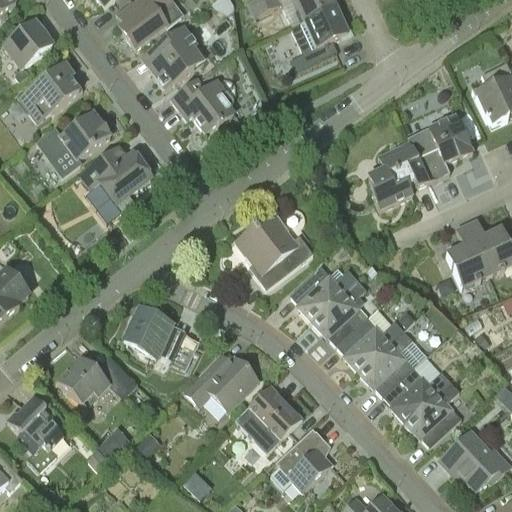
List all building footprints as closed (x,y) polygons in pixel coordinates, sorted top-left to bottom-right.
[(0,0),(0,20),(15,10),(7,0),(0,0)] [(94,0),(104,13),(114,6),(119,13),(130,4),(126,0),(94,0)] [(172,7),(171,8),(164,0),(141,0),(132,7),(139,17),(118,32),(134,55),(165,32),(181,19),(172,7)] [(281,9),(280,6),(276,0),(261,0),(252,4),(246,7),(253,22),(281,9)] [(291,0),(304,27),(334,13),(328,0),(291,0)] [(295,62),(301,74),(336,58),(331,47),(346,40),(334,13),(304,27),(292,32),(303,59),(295,62)] [(3,48),(21,73),(51,52),(32,27),(3,48)] [(163,95),(193,74),(183,60),(195,52),(181,33),(140,63),(141,64),(147,59),(154,68),(150,71),(149,76),(163,95)] [(511,82),(510,78),(506,69),(481,80),(484,89),(471,94),(475,103),(486,126),(487,125),(491,132),(507,125),(506,122),(511,119),(511,82)] [(28,117),(42,107),(50,118),(78,98),(68,85),(72,82),(64,71),(19,104),(28,117)] [(27,81),(22,74),(13,81),(18,88),(27,81)] [(221,103),(211,90),(203,95),(195,84),(169,104),(181,120),(186,116),(203,139),(216,129),(217,131),(233,119),(229,115),(221,103)] [(69,153),(78,166),(109,142),(92,118),(60,141),(54,134),(34,148),(49,168),(69,153)] [(428,134),(407,144),(408,146),(417,163),(418,166),(428,189),(449,180),(444,169),(457,163),(459,166),(472,160),(467,150),(454,121),(427,133),(428,134)] [(383,174),(366,181),(373,195),(369,197),(378,217),(381,215),(411,202),(407,192),(413,189),(416,194),(428,189),(418,166),(417,163),(408,146),(377,161),(380,167),(383,174)] [(100,220),(114,210),(150,184),(132,160),(126,165),(116,152),(80,180),(91,195),(85,200),(100,220)] [(330,184),(325,173),(316,177),(321,188),(330,184)] [(293,245),(288,239),(276,223),(257,238),(253,233),(234,248),(251,272),(253,270),(260,279),(255,283),(265,296),(312,260),(298,241),(293,245)] [(502,275),(511,270),(511,260),(501,235),(484,242),(477,227),(465,232),(487,282),(497,278),(498,280),(503,278),(502,275)] [(479,286),(487,282),(465,232),(455,237),(462,252),(445,260),(460,294),(473,288),(474,290),(479,288),(479,286)] [(0,282),(7,277),(0,268),(0,327),(18,312),(17,310),(27,301),(13,285),(3,294),(0,290),(0,282)] [(310,328),(356,286),(347,276),(334,288),(320,272),(288,301),(296,310),(295,312),(310,328)] [(454,295),(448,282),(435,289),(441,301),(454,295)] [(335,352),(366,323),(358,314),(358,302),(365,296),(356,286),(310,328),(325,345),(327,343),(335,352)] [(138,315),(122,347),(125,349),(137,362),(142,364),(140,367),(152,372),(166,379),(170,368),(185,375),(189,367),(174,360),(184,339),(170,333),(171,331),(162,327),(143,317),(138,315)] [(398,325),(405,333),(413,325),(406,317),(398,325)] [(357,379),(402,337),(393,327),(381,339),(366,323),(335,352),(343,361),(342,362),(357,379)] [(417,337),(412,331),(405,338),(410,343),(417,337)] [(390,348),(357,379),(372,395),(373,394),(382,403),(413,374),(425,363),(426,362),(412,347),(402,337),(390,348)] [(486,348),(481,339),(472,344),(478,353),(486,348)] [(85,416),(107,393),(121,406),(136,391),(107,363),(94,378),(79,364),(56,388),(85,416)] [(209,400),(227,418),(258,387),(233,363),(207,388),(199,380),(182,397),(197,412),(209,400)] [(511,367),(498,376),(511,395),(511,367)] [(404,429),(449,387),(440,377),(427,389),(413,374),(382,403),(390,412),(388,413),(404,429)] [(429,454),(460,425),(446,409),(458,397),(449,387),(404,429),(419,446),(420,445),(429,454)] [(494,400),(500,407),(509,397),(503,391),(494,400)] [(247,414),(234,427),(253,446),(266,459),(279,446),(302,424),(284,407),(270,393),(269,392),(247,414)] [(51,433),(54,429),(32,406),(16,422),(14,419),(6,427),(19,441),(16,444),(32,461),(27,465),(38,478),(55,463),(49,456),(62,444),(51,433)] [(291,488),(301,498),(331,471),(323,462),(327,456),(325,454),(327,452),(311,435),(274,469),(278,473),(270,481),(283,494),(291,488)] [(133,454),(145,466),(160,450),(149,439),(133,454)] [(469,439),(439,466),(454,482),(458,479),(464,485),(466,487),(475,497),(487,486),(490,489),(504,477),(489,460),(469,439)] [(109,468),(97,456),(87,466),(99,478),(109,468)] [(8,498),(21,486),(0,464),(0,496),(3,493),(8,498)] [(391,511),(381,502),(370,511),(361,511),(354,505),(346,511),(391,511)]
